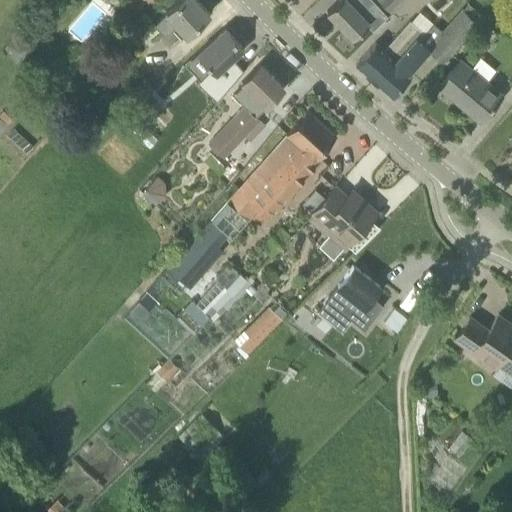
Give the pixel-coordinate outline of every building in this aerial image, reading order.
[(187,33),(209,12),(197,0),(178,0),(166,11),(167,12),(154,24),(165,35),(178,23),(187,33)] [(361,13),(349,0),(337,0),(327,11),(352,37),(369,21),(382,8),(374,0),(361,13)] [(403,0),(378,0),(391,12),(403,0)] [(478,25),(462,10),(463,8),(462,7),(442,30),(434,23),(425,33),(418,39),(415,36),(373,80),(391,95),(411,73),(408,70),(428,48),(444,62),(478,25)] [(418,39),(425,33),(410,19),(384,49),(376,41),(356,64),(373,80),(415,36),(418,39)] [(218,103),(244,72),(230,61),(239,51),(218,32),(194,60),(209,72),(197,88),(218,103)] [(19,61),(30,46),(25,43),(14,35),(3,50),(19,61)] [(481,117),(502,94),(461,59),(438,86),(462,105),(464,103),(481,117)] [(260,63),(242,80),(244,82),(233,94),(245,104),(209,143),(224,157),(245,135),(250,140),(265,124),(256,115),(284,87),(260,63)] [(146,77),(128,93),(137,104),(155,88),(146,77)] [(3,110),(0,114),(0,117),(8,124),(13,118),(3,110)] [(260,225),(269,215),(322,158),(317,154),(335,134),(309,110),(226,201),(249,221),(252,217),(260,225)] [(0,117),(0,135),(9,125),(8,124),(0,117)] [(346,196),(336,186),(313,212),(347,243),(376,210),(352,189),(346,196)] [(190,287),(223,250),(219,245),(228,234),(211,219),(168,267),(190,287)] [(226,261),(189,300),(208,318),(245,278),(226,261)] [(379,285),(353,264),(327,296),(363,324),(380,303),(382,305),(383,304),(371,295),(379,285)] [(248,353),(282,320),(269,306),(244,330),(249,335),(239,344),(248,353)] [(511,322),(499,313),(488,328),(470,316),(455,338),(497,367),(499,364),(511,372),(511,322)] [(168,381),(180,368),(169,358),(157,370),(168,381)] [(196,452),(218,430),(200,413),(179,435),(196,452)]
